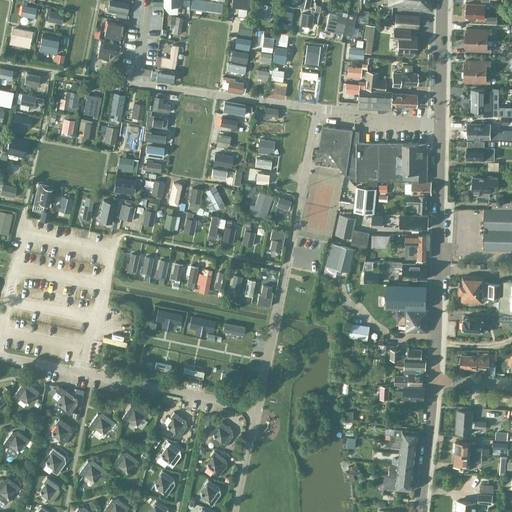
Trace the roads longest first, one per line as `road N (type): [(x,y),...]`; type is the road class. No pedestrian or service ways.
road 1 (tertiary): [(434,382),(443,0)]
road 2 (residential): [(145,0),(132,83),(315,109)]
road 3 (tertiary): [(420,511),(434,382)]
